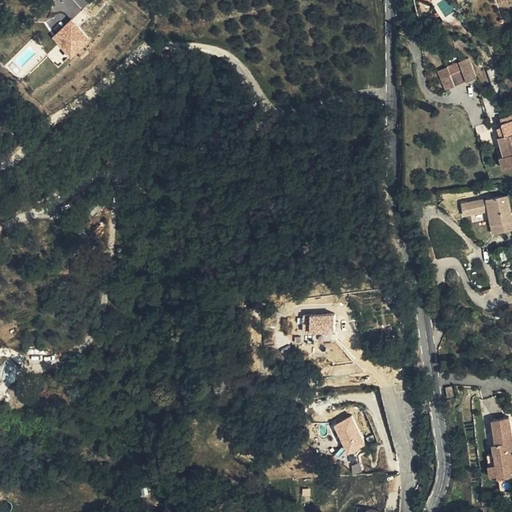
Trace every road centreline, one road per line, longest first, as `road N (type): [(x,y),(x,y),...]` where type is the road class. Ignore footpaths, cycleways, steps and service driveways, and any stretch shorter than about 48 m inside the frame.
road 1 (residential): [(393,91),(279,109),(266,107),(248,74),(219,51),(151,54),(119,68),(0,165)]
road 2 (secondary): [(432,511),(442,443),(397,194),(393,91)]
